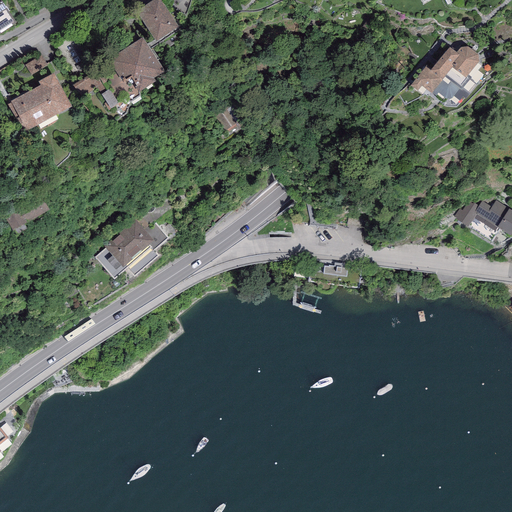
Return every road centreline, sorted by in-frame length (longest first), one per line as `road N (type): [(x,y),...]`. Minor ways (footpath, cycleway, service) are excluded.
road 1 (primary): [(0,390),(285,191),(461,0)]
road 2 (residential): [(238,249),(311,246),(511,271)]
road 3 (residential): [(0,62),(108,0)]
